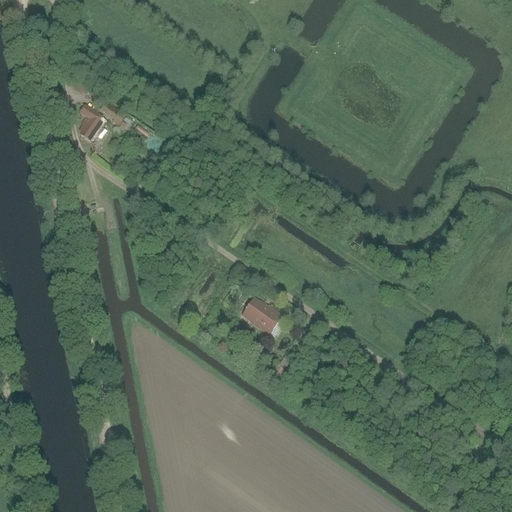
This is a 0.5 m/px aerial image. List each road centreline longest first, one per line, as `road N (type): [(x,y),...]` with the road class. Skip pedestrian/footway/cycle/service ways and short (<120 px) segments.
road 1 (unclassified): [(511,453),(89,162),(78,144),(53,0)]
road 2 (track): [(18,0),(120,511)]
road 3 (track): [(0,369),(28,511)]
